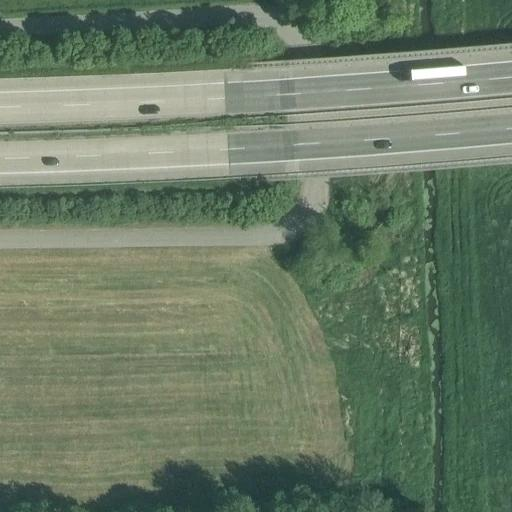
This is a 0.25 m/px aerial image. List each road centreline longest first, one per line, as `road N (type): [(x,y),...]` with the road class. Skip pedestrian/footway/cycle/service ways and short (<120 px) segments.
road 1 (motorway): [(511,76),(0,108)]
road 2 (motorway): [(0,158),(511,128)]
road 3 (unclassified): [(0,26),(265,13),(307,60),(318,190)]
road 4 (unclassified): [(0,238),(282,238),(309,219),(318,190)]
